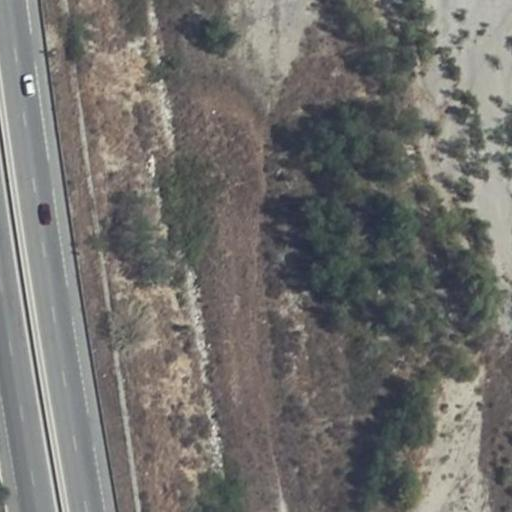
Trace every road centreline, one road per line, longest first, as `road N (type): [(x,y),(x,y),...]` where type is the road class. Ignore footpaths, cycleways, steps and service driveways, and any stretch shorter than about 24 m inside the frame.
road 1 (trunk): [(86,511),(9,0)]
road 2 (trunk): [(0,258),(41,511)]
